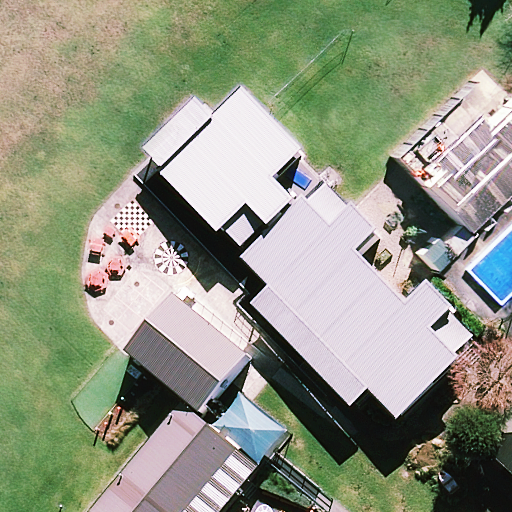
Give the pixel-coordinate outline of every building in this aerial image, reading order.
[(248,87),(164,167),(275,283),(258,300),(356,402),(374,385),(405,417),(469,356),(291,171),(311,153),(248,87)] [(511,97),(508,93),(420,180),(463,224),(511,175),(511,97)] [(135,351),(210,411),(256,354),(181,294),(135,351)] [(186,396),(92,511),(192,511),(247,445),(186,396)] [(511,399),(479,437),(511,465),(511,399)]
